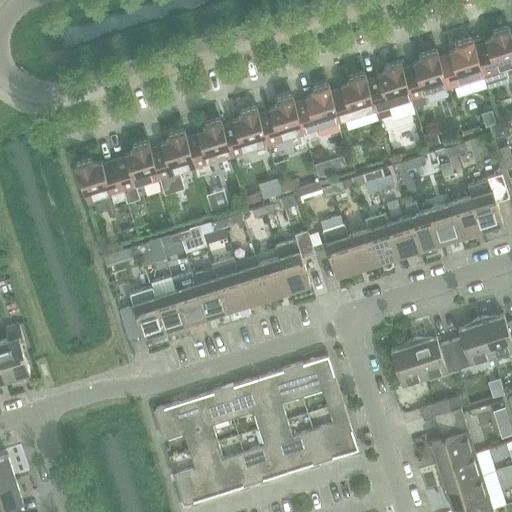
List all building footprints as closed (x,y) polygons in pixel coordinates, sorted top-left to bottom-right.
[(487,45),(476,49),(485,75),(489,88),(510,81),(506,69),(511,66),(511,35),(509,26),(492,31),(494,36),(485,39),(487,45)] [(451,57),(440,60),(449,87),(485,75),(476,49),(473,37),(456,43),(458,47),(449,50),(451,57)] [(415,68),(404,72),(413,98),(412,99),(414,106),(428,102),(425,94),(449,87),(440,60),(437,49),(420,54),(422,59),(413,61),(415,68)] [(379,80),(368,83),(377,110),(376,110),(378,118),(392,113),(389,106),(412,99),(413,98),(404,72),(401,60),(384,66),(385,70),(377,73),(379,80)] [(343,91),(332,95),(341,121),(376,110),(377,110),(368,83),(365,72),(348,77),(349,82),(341,84),(343,91)] [(307,103),(296,106),(305,133),(304,133),(306,140),(320,136),(317,129),(341,121),(332,95),(329,83),(312,88),(313,93),(305,96),(307,103)] [(271,114),(260,117),(269,144),(304,133),(305,133),(296,106),(293,94),(276,100),(277,104),(269,107),(271,114)] [(235,125),(224,129),(233,155),(269,144),(260,117),(257,106),(240,111),(241,116),(233,119),(235,125)] [(199,137),(188,140),(197,167),(196,167),(198,175),(211,171),(209,163),(233,155),(224,129),(221,117),(204,123),(205,127),(197,130),(199,137)] [(163,148),(152,152),(161,178),(196,167),(197,167),(188,140),(185,129),(168,134),(169,139),(161,141),(163,148)] [(127,160),(116,163),(124,190),(125,190),(127,197),(126,198),(127,201),(139,197),(136,186),(161,178),(152,152),(149,140),(132,145),(133,150),(125,153),(127,160)] [(465,141),(455,144),(458,152),(467,149),(465,141)] [(458,152),(455,144),(445,147),(448,155),(458,152)] [(500,147),(503,157),(511,155),(508,145),(500,147)] [(423,154),(414,157),(416,165),(426,162),(423,154)] [(511,156),(511,155),(503,157),(506,167),(511,165),(511,156)] [(416,165),(414,157),(404,160),(406,168),(416,165)] [(124,190),(116,163),(104,167),(102,160),(94,163),(92,158),(75,163),(87,202),(112,194),(114,202),(126,198),(127,197),(125,190),(124,190)] [(382,167),(373,170),(375,178),(385,175),(382,167)] [(375,178),(373,170),(363,173),(365,181),(375,178)] [(468,184),(471,195),(482,228),(503,221),(496,200),(509,196),(501,172),(486,177),(487,178),(468,184)] [(341,180),(331,183),(334,191),(344,188),(341,180)] [(334,191),(331,183),(322,186),(324,194),(334,191)] [(272,202),(275,210),(296,204),(293,194),(272,201),(272,202)] [(471,195),(451,202),(461,235),(482,228),(471,195)] [(406,203),(409,215),(420,248),(440,241),(430,208),(420,211),(416,200),(406,203)] [(272,202),(262,205),(265,213),(275,210),(272,202)] [(451,202),(430,208),(440,241),(461,235),(451,202)] [(265,213),(262,205),(253,208),(255,216),(265,213)] [(365,218),(368,228),(379,261),(399,254),(389,221),(386,211),(365,218)] [(231,215),(221,218),(224,226),(234,223),(231,215)] [(409,215),(389,221),(399,254),(420,248),(409,215)] [(221,218),(211,221),(214,229),(224,226),(221,218)] [(348,234),(344,223),(322,230),(336,274),(358,267),(348,234)] [(190,228),(180,231),(183,239),(193,236),(190,228)] [(368,228),(348,234),(358,267),(379,261),(368,228)] [(183,239),(180,231),(170,234),(173,242),(183,239)] [(308,231),(295,235),(296,238),(297,238),(304,262),(316,258),(308,231)] [(275,245),(278,256),(279,256),(289,289),(311,282),(304,262),(297,238),(296,238),(275,245)] [(149,241),(139,244),(142,252),(151,249),(149,241)] [(142,252),(139,244),(129,247),(132,255),(142,252)] [(235,261),(248,302),(268,296),(258,263),(255,254),(235,261)] [(279,256),(278,256),(258,263),(268,296),(289,289),(279,256)] [(213,263),(214,267),(227,309),(248,302),(235,261),(233,257),(213,263)] [(194,274),(196,282),(207,315),(227,309),(214,267),(194,274)] [(196,282),(176,289),(186,322),(207,315),(196,282)] [(165,328),(155,295),(152,286),(131,292),(144,335),(165,328)] [(176,289),(155,295),(165,328),(186,322),(176,289)] [(485,316),(480,317),(493,357),(511,350),(511,320),(507,322),(504,313),(491,317),(488,316),(485,316)] [(462,336),(450,340),(459,368),(493,357),(480,317),(476,319),(473,321),(471,323),(459,327),(462,336)] [(9,338),(0,341),(0,358),(6,379),(30,371),(21,340),(24,339),(19,323),(5,327),(9,338)] [(417,337),(413,338),(425,378),(459,368),(450,340),(439,344),(436,334),(424,339),(421,338),(417,337)] [(425,378),(413,338),(408,340),(404,344),(391,349),(403,386),(425,378)] [(328,354),(293,365),(303,395),(322,389),(327,406),(343,401),(328,354)] [(293,365),(258,376),(273,423),(287,418),(282,402),(303,395),(293,365)] [(258,376),(224,387),(233,417),(254,411),(259,427),(273,423),(258,376)] [(224,387),(189,398),(204,445),(218,440),(213,423),(233,417),(224,387)] [(184,432),(190,449),(204,445),(189,398),(154,409),(163,439),(184,432)] [(424,419),(434,416),(451,410),(451,409),(447,398),(420,407),(424,419)] [(358,448),(343,401),(327,406),(333,422),(313,429),(323,459),(358,448)] [(434,416),(437,427),(464,418),(461,406),(451,409),(451,410),(434,416)] [(287,418),(273,423),(288,470),(323,459),(313,429),(293,435),(287,418)] [(464,418),(437,427),(440,438),(428,442),(429,444),(430,447),(432,450),(435,452),(439,463),(475,452),(464,418)] [(264,444),(244,451),(253,481),(288,470),(273,423),(259,427),(264,444)] [(218,440),(204,445),(219,492),(253,481),(244,451),(223,457),(218,440)] [(204,445),(190,449),(195,466),(174,473),(183,503),(219,492),(204,445)] [(441,482),(442,486),(482,474),(475,452),(439,463),(442,475),(441,478),(441,482)] [(0,482),(15,478),(8,454),(0,456),(0,482)] [(462,505),(464,511),(478,511),(493,507),(482,474),(442,486),(444,491),(446,493),(449,495),(453,508),(462,505)] [(0,511),(3,511),(2,508),(23,501),(15,478),(0,482),(0,511)]
